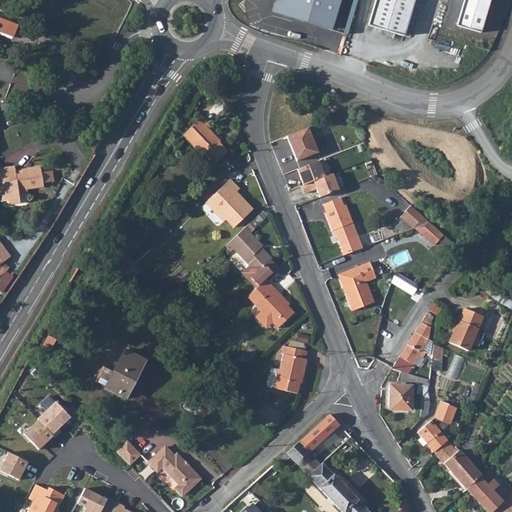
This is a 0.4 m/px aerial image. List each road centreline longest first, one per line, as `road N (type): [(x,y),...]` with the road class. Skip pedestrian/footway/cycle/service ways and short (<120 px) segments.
road 1 (residential): [(272,52),(255,97),(257,149),(355,390)]
road 2 (residential): [(511,50),(474,93),(433,104),(272,52)]
road 3 (secondary): [(132,119),(0,341)]
road 4 (residential): [(204,511),(316,411),(355,390)]
road 5 (residential): [(355,390),(383,371),(423,309),(475,256)]
road 6 (residential): [(43,474),(82,452),(128,479),(160,511)]
road 7 (residential): [(355,390),(422,511)]
